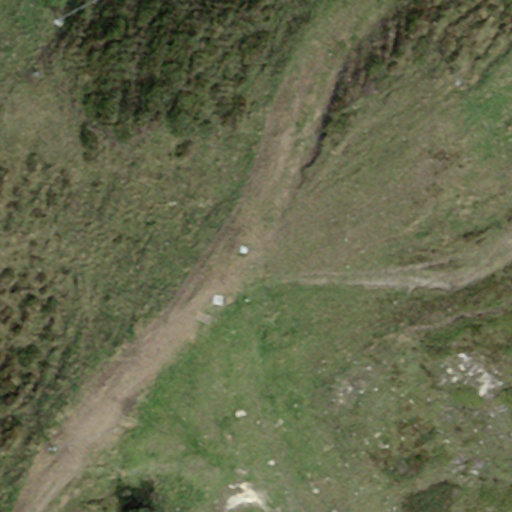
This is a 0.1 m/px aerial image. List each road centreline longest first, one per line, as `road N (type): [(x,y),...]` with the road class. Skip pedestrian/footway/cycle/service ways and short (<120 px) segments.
road 1 (track): [(391,0),(209,291)]
road 2 (track): [(209,291),(177,388),(262,511)]
